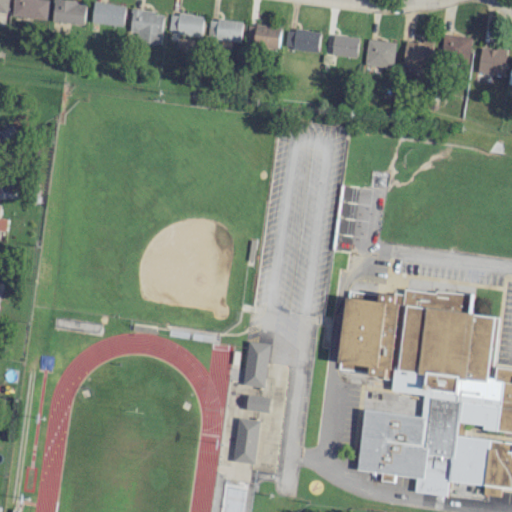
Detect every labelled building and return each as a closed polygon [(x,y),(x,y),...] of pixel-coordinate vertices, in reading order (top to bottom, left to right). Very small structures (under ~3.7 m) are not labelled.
[(13,0),(11,14),(45,20),(48,0),(13,0)] [(85,2),(66,0),(53,0),(52,21),(83,24),(85,2)] [(124,3),(92,2),(91,23),(123,24),(124,3)] [(163,13),(131,8),(128,31),(137,32),(135,40),(159,44),(163,13)] [(169,13),(167,32),(201,35),(202,16),(169,13)] [(207,38),(240,39),(241,20),(208,19),(207,38)] [(253,45),(279,47),(280,26),(254,25),(253,45)] [(286,29),(284,48),(317,50),(319,31),(286,29)] [(334,34),(331,53),(356,57),(358,37),(334,34)] [(470,35),(442,35),(441,61),(469,62),(470,35)] [(368,38),(364,63),(392,67),(396,42),(368,38)] [(401,70),(428,75),(433,43),(405,39),(401,70)] [(502,75),(506,49),(481,45),(477,71),(502,75)] [(0,158),(0,192),(8,191),(1,158),(0,158)] [(341,366),(351,293),(379,297),(380,291),(404,295),(405,289),(436,293),(437,289),(475,294),(472,312),(500,315),(494,365),(511,367),(511,432),(483,429),(484,424),(465,421),(463,438),(511,443),(511,488),(503,487),(502,497),(481,495),(483,484),(448,480),(447,495),(414,491),(416,477),(394,474),(393,482),(380,481),(381,472),(357,469),(365,411),(422,418),(425,392),(394,388),(395,378),(371,375),(372,370),(341,366)] [(264,387),(271,343),(249,340),(242,383),(264,387)] [(245,408),(268,412),(271,397),(248,393),(245,408)] [(232,461),(254,463),(258,419),(236,417),(232,461)]
